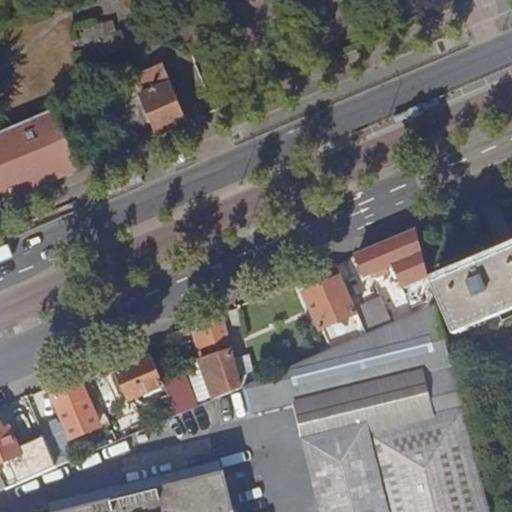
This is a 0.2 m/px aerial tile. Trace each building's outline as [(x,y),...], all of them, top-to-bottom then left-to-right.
[(125,70),(116,35),(106,38),(103,24),(77,31),(83,57),(77,58),(84,81),(125,70)] [(160,136),(189,124),(164,64),(143,73),(123,81),(126,89),(138,84),(160,136)] [(442,106),(439,99),(422,106),(426,113),(442,106)] [(0,204),(81,170),(55,110),(0,134),(0,204)] [(413,118),(409,111),(393,118),(396,125),(413,118)] [(405,284),(429,274),(423,245),(415,247),(411,233),(359,254),(368,275),(396,263),(405,284)] [(437,284),(458,333),(511,309),(511,250),(507,253),(501,256),(437,284)] [(429,274),(405,284),(410,295),(432,286),(429,274)] [(322,330),(360,313),(344,278),(306,295),(322,330)] [(262,380),(244,388),(251,417),(302,405),(429,374),(454,368),(448,335),(440,306),(392,326),(370,335),(318,357),(262,380)] [(370,335),(392,326),(385,310),(377,313),(374,307),(360,313),(370,335)] [(200,334),(201,337),(210,369),(207,371),(216,400),(227,396),(244,388),(238,360),(225,311),(217,314),(219,326),(200,334)] [(244,388),(262,380),(255,355),(238,360),(244,388)] [(134,399),(167,385),(155,357),(121,372),(134,399)] [(467,409),(454,368),(429,374),(302,405),(310,440),(370,426),(372,434),(467,409)] [(56,396),(73,436),(101,424),(84,384),(56,396)] [(372,434),(392,511),(493,511),(467,409),(372,434)] [(0,425),(0,465),(9,461),(19,484),(59,467),(47,440),(45,434),(36,438),(40,447),(22,454),(12,429),(3,433),(0,425)] [(328,511),(392,511),(372,434),(370,426),(310,440),(312,447),(328,511)] [(64,433),(47,440),(59,467),(75,460),(64,433)] [(236,511),(230,487),(227,475),(76,511),(236,511)]
